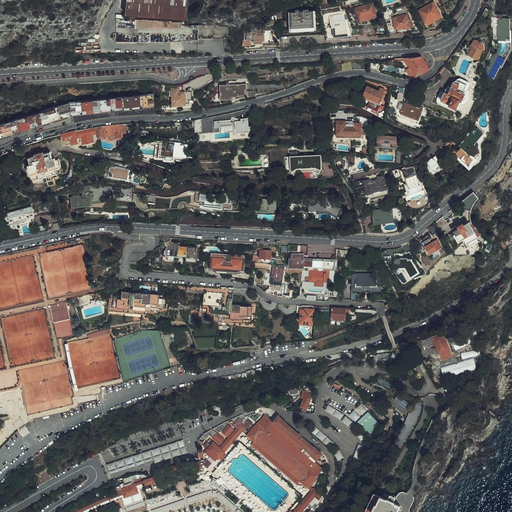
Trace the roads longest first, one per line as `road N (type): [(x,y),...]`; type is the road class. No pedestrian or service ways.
road 1 (primary): [(0,246),(99,226),(395,240),(494,162),(511,88)]
road 2 (residential): [(0,473),(33,442),(86,412),(145,389),(393,333),(440,313),(511,264)]
road 3 (tertiary): [(0,150),(67,128),(202,113),(356,72),(411,82),(440,62),(440,43)]
road 4 (primary): [(190,61),(440,43)]
road 5 (residential): [(0,86),(142,75),(173,82),(189,72),(190,61)]
road 6 (primary): [(0,75),(190,61)]
road 7 (tertiary): [(48,511),(91,485),(90,467),(4,511)]
road 8 (unknown): [(324,41),(422,36),(446,26),(462,4),(473,8)]
